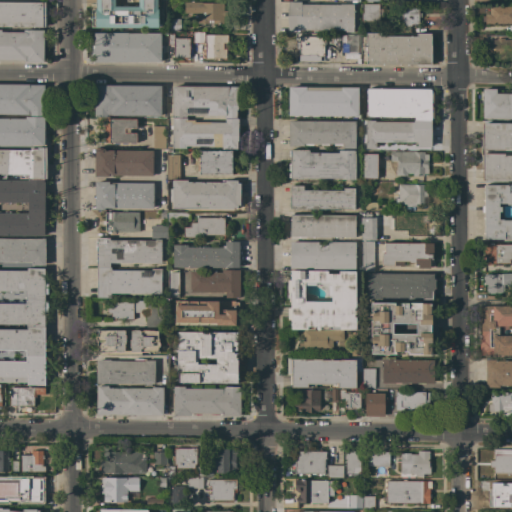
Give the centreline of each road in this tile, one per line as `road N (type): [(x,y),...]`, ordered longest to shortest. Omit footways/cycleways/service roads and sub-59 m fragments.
road 1 (residential): [(72,511),(66,0)]
road 2 (residential): [(511,76),(0,71)]
road 3 (residential): [(511,434),(0,429)]
road 4 (residential): [(459,511),(455,0)]
road 5 (residential): [(264,511),(262,0)]
